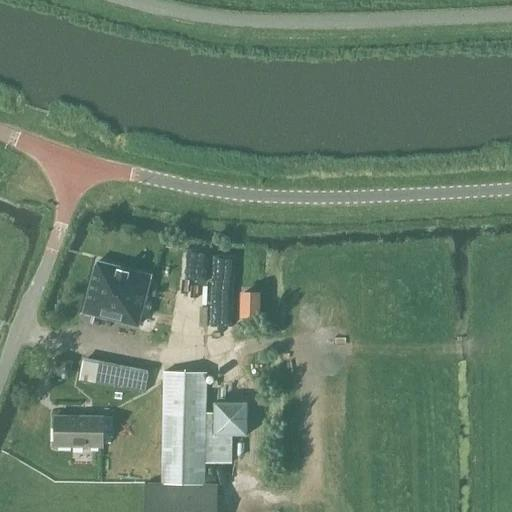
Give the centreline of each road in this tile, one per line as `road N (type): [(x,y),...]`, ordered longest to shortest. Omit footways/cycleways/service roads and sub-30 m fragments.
road 1 (unclassified): [(82,164),(242,196),(511,191)]
road 2 (unclassified): [(116,0),(284,32),(511,19)]
road 3 (track): [(354,351),(139,351),(0,325)]
road 4 (track): [(488,350),(354,351),(388,511)]
road 5 (unclassified): [(0,379),(82,164)]
